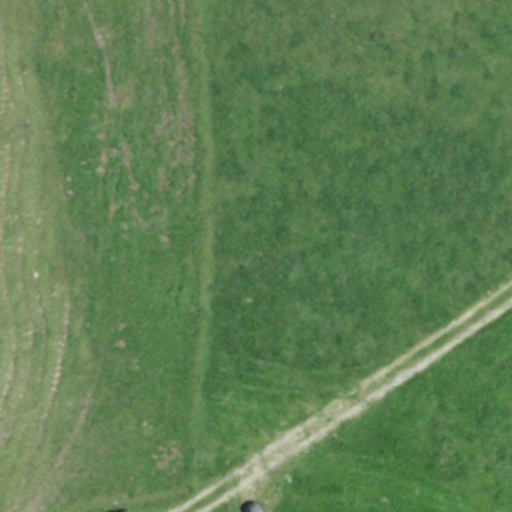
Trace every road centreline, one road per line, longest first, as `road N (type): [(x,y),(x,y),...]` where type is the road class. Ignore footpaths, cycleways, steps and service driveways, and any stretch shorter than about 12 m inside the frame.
road 1 (track): [(188,511),(511,311)]
road 2 (track): [(511,511),(283,452)]
